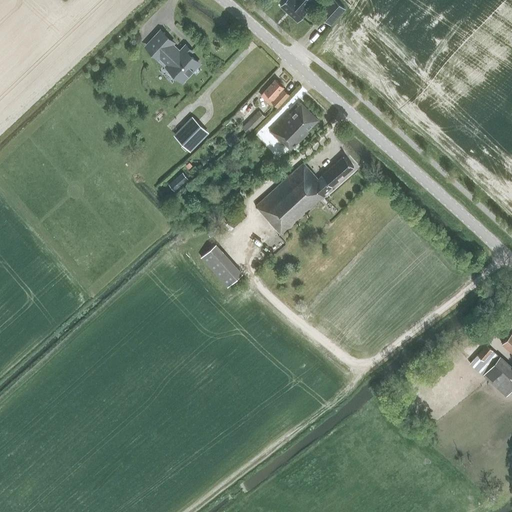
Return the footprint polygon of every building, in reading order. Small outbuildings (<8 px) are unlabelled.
[(297,21),(309,8),(305,4),(309,0),(308,0),(284,0),(280,6),(297,21)] [(330,0),(319,13),(331,24),(344,9),(334,0),(330,0)] [(190,51),(185,46),(179,52),(171,44),(172,43),(160,31),(146,46),(158,57),(159,57),(168,65),(167,66),(178,76),(185,68),(190,72),(198,63),(188,54),(190,51)] [(289,95),(282,88),(283,87),(275,79),(264,91),(273,99),(271,101),(277,107),(289,95)] [(307,131),(318,120),(301,103),(290,114),(288,112),(269,131),(284,145),(285,144),(291,150),(309,132),(307,131)] [(247,134),(265,117),(259,111),(241,127),(247,134)] [(189,150),(207,132),(192,118),(175,135),(189,150)] [(234,133),(225,140),(231,147),(240,140),(234,133)] [(324,192),(353,166),(343,156),(318,179),(303,162),(256,205),(282,235),(326,194),(324,192)] [(265,164),(256,172),(263,180),(272,172),(265,164)] [(188,179),(182,172),(168,184),(174,191),(188,179)] [(223,216),(233,228),(246,217),(236,205),(223,216)] [(243,273),(216,243),(200,257),(227,287),(243,273)] [(511,353),(511,331),(511,332),(501,344),(511,353)] [(492,349),(492,350),(486,345),(470,364),(476,369),(481,373),(497,354),(492,349)] [(506,395),(511,389),(511,367),(497,354),(481,373),(483,374),(506,395)]
